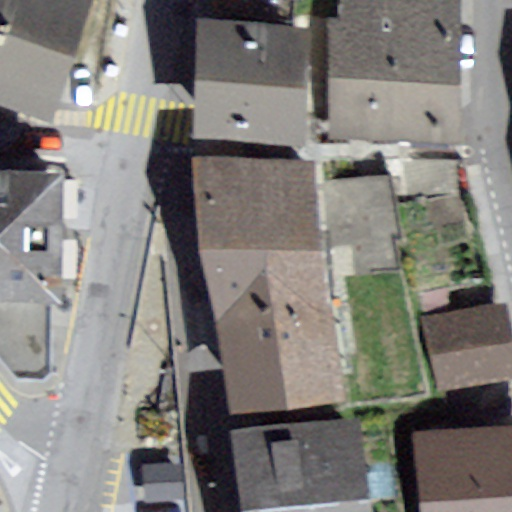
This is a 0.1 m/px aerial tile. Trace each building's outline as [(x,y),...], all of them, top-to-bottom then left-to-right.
[(91,0),(0,0),(0,82),(57,101),(91,0)] [(338,0),(334,127),(457,131),(460,0),(338,0)] [(203,21),(195,132),(301,140),(310,28),(203,21)] [(328,157),(205,170),(230,396),(353,382),(328,157)] [(64,173),(0,171),(0,302),(60,304),(64,173)] [(511,309),(428,329),(444,401),(511,385),(511,309)] [(385,511),(372,416),(233,436),(243,511),(385,511)] [(511,511),(511,432),(437,444),(447,511),(511,511)] [(173,464),(145,466),(147,503),(176,501),(173,464)]
